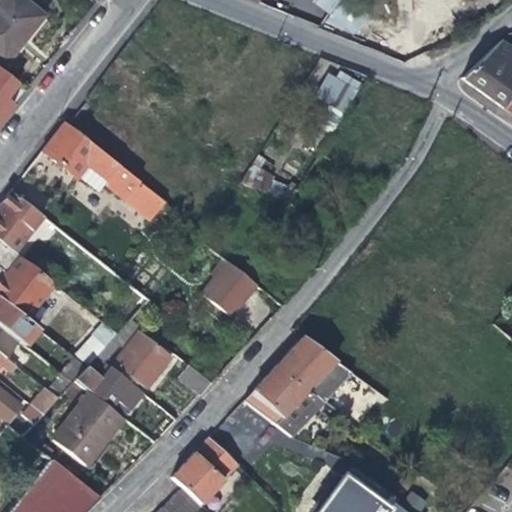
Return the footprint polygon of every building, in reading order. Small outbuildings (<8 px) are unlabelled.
[(26,34),(40,17),(18,0),(0,0),(0,63),(1,65),(26,34)] [(321,14),(331,0),(304,0),(304,1),(310,6),(321,14)] [(511,65),(511,53),(496,43),(459,79),(511,117),(511,81),(504,76),(511,65)] [(307,94),(346,111),(361,88),(332,72),(321,66),(307,94)] [(0,117),(10,105),(5,100),(3,99),(13,85),(0,73),(0,117)] [(162,202),(60,122),(49,136),(38,150),(73,179),(83,166),(102,181),(101,183),(147,220),(162,202)] [(51,176),(30,160),(20,173),(39,189),(51,176)] [(249,185),(268,190),(272,174),(252,169),(249,185)] [(0,198),(0,245),(13,256),(42,221),(5,191),(0,198)] [(46,283),(13,256),(0,245),(0,271),(1,272),(0,274),(0,302),(18,317),(46,283)] [(124,287),(141,301),(169,271),(151,257),(124,287)] [(259,290),(221,259),(209,273),(213,276),(199,294),(235,321),(247,306),(259,290)] [(0,330),(19,346),(33,329),(18,317),(0,302),(0,330)] [(127,317),(92,355),(98,360),(134,322),(127,317)] [(110,363),(143,388),(156,371),(168,356),(136,330),(110,363)] [(284,353),(272,366),(302,392),(304,391),(321,403),(348,373),(299,337),(284,353)] [(140,392),(98,360),(92,355),(80,368),(71,378),(87,392),(107,408),(113,401),(126,411),(140,392)] [(65,383),(71,378),(80,368),(70,359),(55,375),(65,383)] [(197,395),(208,383),(185,364),(175,376),(197,395)] [(288,438),(321,403),(304,391),(302,392),(272,366),(261,377),(240,400),(288,438)] [(54,374),(39,390),(51,399),(65,383),(55,375),(54,374)] [(38,389),(23,404),(36,415),(51,399),(39,390),(38,389)] [(0,419),(3,421),(16,405),(0,391),(0,419)] [(120,418),(107,408),(87,392),(49,438),(83,466),(120,418)] [(29,423),(36,415),(23,404),(15,413),(29,423)] [(167,477),(181,490),(196,505),(234,465),(204,438),(179,465),(167,477)] [(80,511),(96,498),(46,459),(32,476),(3,511),(80,511)] [(399,511),(389,504),(393,499),(353,468),(344,479),(339,476),(334,484),(312,511),(399,511)] [(181,490),(171,500),(182,511),(193,511),(198,507),(196,505),(181,490)] [(182,511),(171,500),(161,510),(163,511),(182,511)]
